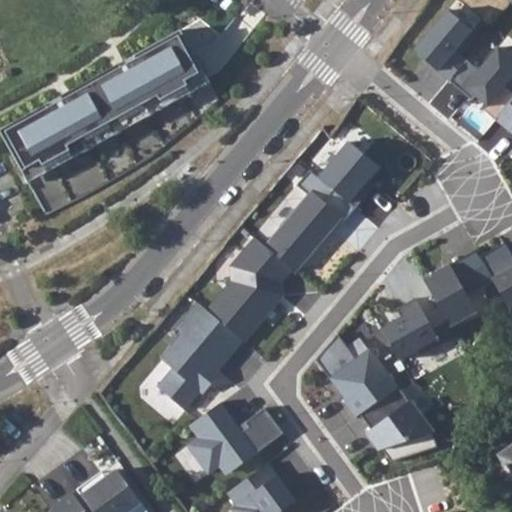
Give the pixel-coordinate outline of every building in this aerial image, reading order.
[(412,53),(448,83),(465,62),(454,53),(470,33),(446,12),(412,53)] [(46,104),(0,129),(0,130),(24,175),(43,165),(46,172),(74,157),(70,150),(160,100),(164,107),(192,92),(188,85),(206,75),(181,30),(134,55),(136,59),(122,67),(112,73),(110,69),(70,90),(72,94),(62,100),(48,107),(46,104)] [(465,62),(448,83),(460,94),(464,90),(474,99),(485,108),(482,112),(494,122),(511,101),(511,94),(504,88),(511,78),(511,61),(497,49),(477,72),(465,62)] [(110,69),(112,73),(122,67),(120,63),(110,69)] [(188,85),(192,92),(210,82),(206,75),(188,85)] [(60,96),(62,100),(72,94),(70,90),(60,96)] [(464,90),(460,94),(471,102),(474,99),(464,90)] [(511,101),(494,122),(511,137),(511,150),(510,153),(511,155),(511,101)] [(349,142),(319,178),(357,209),(370,194),(363,188),(380,168),(349,142)] [(24,175),(28,182),(46,172),(43,165),(24,175)] [(312,193),(340,216),(346,221),(357,209),(319,178),(312,171),(301,184),(312,193)] [(312,193),(266,248),(292,270),(340,216),(312,193)] [(232,282),(206,309),(243,340),(283,295),(283,282),(292,270),(266,248),(255,238),(230,268),(232,282)] [(511,253),(506,242),(480,257),(493,280),(508,307),(511,304),(511,253)] [(476,250),(424,279),(440,307),(450,326),(476,311),(467,295),(493,280),(480,257),(476,250)] [(450,326),(440,307),(426,315),(416,298),(397,309),(401,317),(383,328),(401,360),(418,350),(421,355),(455,335),(450,326)] [(217,370),(243,340),(206,309),(197,301),(176,326),(181,331),(160,357),(172,367),(156,385),(184,409),(206,383),(210,383),(220,372),(217,370)] [(357,358),(338,334),(317,359),(348,401),(346,403),(356,417),(360,414),(398,386),(370,348),(357,358)] [(398,386),(360,414),(372,429),(367,432),(380,449),(383,448),(393,461),(439,446),(433,433),(435,432),(411,400),(410,401),(398,386)] [(226,474),(279,431),(260,406),(236,425),(217,401),(186,424),(193,435),(182,442),(208,476),(218,467),(226,474)] [(511,443),(498,453),(511,475),(511,443)] [(77,491),(93,511),(148,511),(151,510),(116,463),(77,491)] [(232,508),(234,511),(279,511),(296,500),(284,484),(281,486),(275,478),(278,476),(268,463),(227,493),(236,505),(232,508)] [(93,511),(77,491),(48,511),(93,511)]
